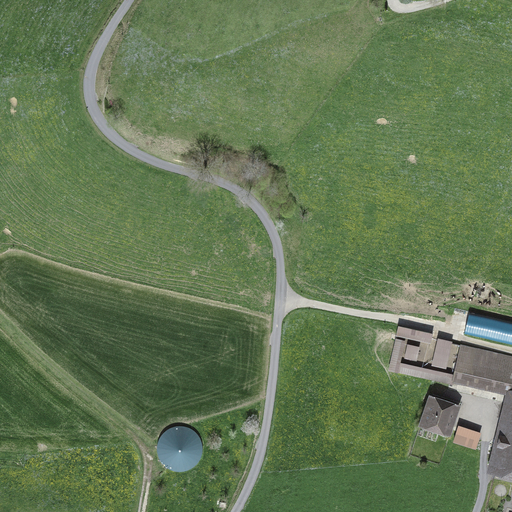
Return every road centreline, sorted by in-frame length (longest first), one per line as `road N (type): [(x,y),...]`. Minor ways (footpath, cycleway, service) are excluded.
road 1 (track): [(88,83),(95,113),(118,141),(235,188),(275,239),(280,275),(268,415),(235,511)]
road 2 (track): [(511,352),(439,328),(279,297)]
